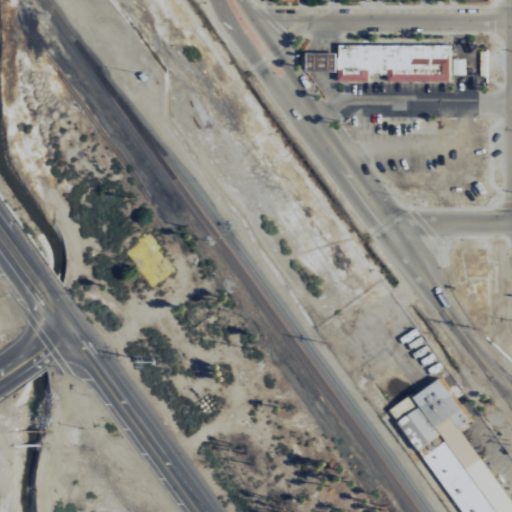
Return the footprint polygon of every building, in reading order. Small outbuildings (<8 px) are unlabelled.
[(450,44),(337,45),(337,81),(369,80),(369,74),(387,74),(387,81),(450,80),(450,44)] [(335,52),(305,52),(305,70),(335,70),(335,52)] [(465,75),(465,59),(450,59),(450,75),(465,75)] [(463,511),(511,511),(511,509),(463,425),(467,423),(441,378),(412,395),(419,407),(397,420),(414,449),(440,434),(445,442),(429,452),(463,511)] [(418,405),(410,395),(389,409),(396,420),(418,405)]
